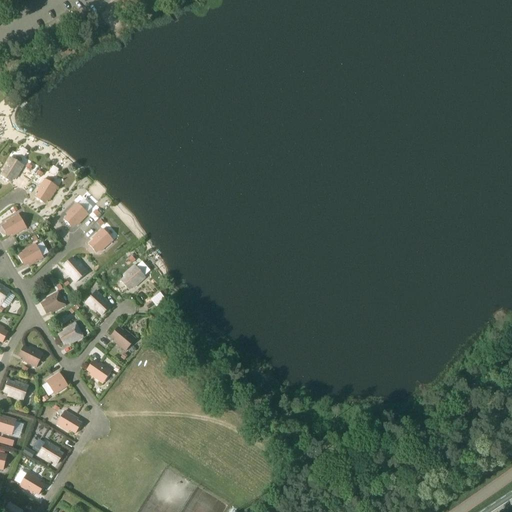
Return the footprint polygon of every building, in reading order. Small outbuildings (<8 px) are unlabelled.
[(11,177),(15,179),(24,166),(10,157),(3,169),(4,171),(1,176),(9,181),(11,177)] [(50,201),(58,187),(44,179),(37,191),(39,192),(35,198),(43,203),(46,198),(50,201)] [(77,225),(88,214),(77,203),(67,213),(68,215),(64,219),(70,226),(74,222),(77,225)] [(7,223),(1,227),(6,235),(11,232),(13,236),(26,228),(18,214),(6,221),(7,223)] [(113,241),(103,229),(92,238),(93,240),(88,244),(95,251),(98,248),(101,251),(113,241)] [(30,266),(43,258),(36,244),(23,251),(24,253),(18,256),(23,264),(27,262),(30,266)] [(72,258),(65,264),(68,268),(65,271),(76,283),(87,272),(78,261),(76,263),(72,258)] [(125,277),(121,281),(127,288),(131,285),(134,288),(145,277),(135,266),(124,275),(125,277)] [(0,303),(2,304),(10,291),(0,284),(0,303)] [(102,315),(108,309),(105,305),(108,302),(96,291),(85,303),(96,312),(97,311),(102,315)] [(46,301),(41,304),(45,312),(50,309),(52,313),(66,306),(58,292),(46,299),(46,301)] [(64,332),(58,335),(63,343),(67,341),(69,345),(83,337),(75,323),(63,330),(64,332)] [(123,331),(118,327),(112,334),(116,338),(113,341),(126,351),(136,339),(125,330),(123,331)] [(30,349),(24,346),(19,354),(24,357),(22,361),(36,368),(43,354),(30,347),(30,349)] [(112,371),(100,363),(99,364),(93,361),(88,368),(92,371),(90,375),(103,384),(112,371)] [(55,395),(68,386),(59,373),(46,382),(55,395)] [(23,401),(28,386),(15,381),(14,383),(8,381),(5,390),(10,391),(8,396),(23,401)] [(75,434),(80,426),(76,423),(78,419),(65,411),(56,424),(69,432),(70,430),(75,434)] [(0,431),(12,435),(16,420),(3,416),(2,418),(0,417),(0,431)] [(57,464),(62,456),(57,454),(60,450),(46,442),(38,455),(50,463),(51,461),(57,464)] [(38,495),(43,487),(39,484),(41,481),(28,472),(19,486),(32,493),(33,492),(38,495)] [(22,511),(23,511),(9,503),(3,511),(22,511)]
